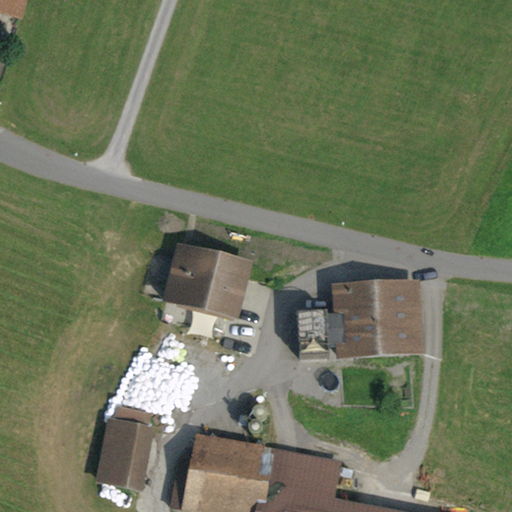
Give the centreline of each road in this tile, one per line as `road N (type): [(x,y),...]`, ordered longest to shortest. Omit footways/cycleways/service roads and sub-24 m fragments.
road 1 (residential): [(0,145),(101,184),(446,266),(511,272)]
road 2 (track): [(101,184),(168,0)]
